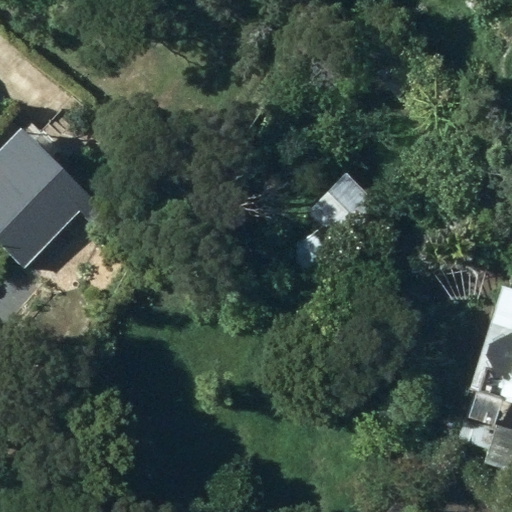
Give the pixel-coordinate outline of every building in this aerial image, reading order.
[(0,136),(0,251),(20,270),(74,211),(87,223),(98,209),(46,162),(57,151),(35,131),(25,142),(9,127),(0,136)] [(377,209),(339,172),(299,212),(338,250),(377,209)] [(92,234),(59,268),(84,292),(118,260),(92,234)] [(438,295),(428,275),(412,283),(422,303),(438,295)] [(511,291),(491,286),(461,389),(470,392),(456,442),(483,450),(479,462),(511,471),(511,291)] [(446,397),(460,359),(422,345),(408,385),(446,397)]
